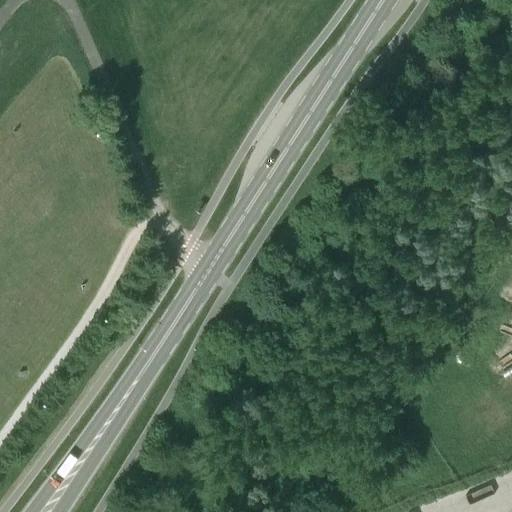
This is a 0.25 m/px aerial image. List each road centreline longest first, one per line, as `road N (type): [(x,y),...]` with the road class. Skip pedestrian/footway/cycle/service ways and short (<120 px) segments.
road 1 (primary): [(198,274),(376,0)]
road 2 (unclassified): [(198,274),(160,218),(68,0)]
road 3 (primary): [(45,511),(198,274)]
